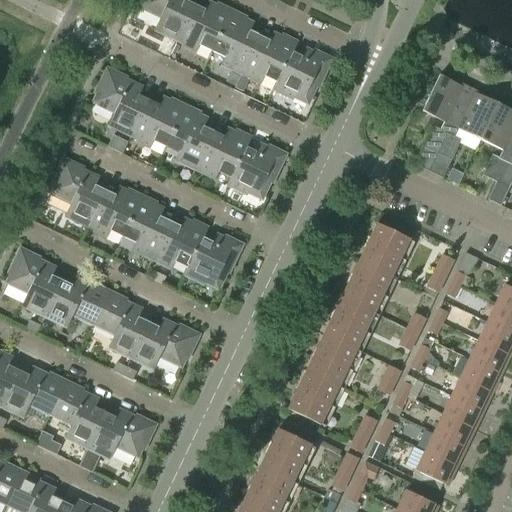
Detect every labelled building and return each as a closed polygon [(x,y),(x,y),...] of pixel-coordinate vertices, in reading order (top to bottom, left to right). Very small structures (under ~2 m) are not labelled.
[(154,31),(176,41),(194,5),(184,0),(141,0),(142,0),(138,7),(161,18),(154,31)] [(207,2),(204,9),(194,5),(176,41),(182,44),(181,47),(195,53),(199,46),(211,52),(230,13),(225,11),(226,9),(216,4),(215,6),(207,2)] [(234,16),(230,13),(211,52),(224,58),(221,66),(240,75),(259,36),(249,31),(252,24),(245,20),(246,18),(236,13),(234,16)] [(276,83),(291,52),(292,52),(295,45),(290,42),(291,40),(281,35),(280,37),(272,34),(269,41),(259,36),(240,75),(260,85),(264,77),(276,83)] [(272,90),(292,100),(294,97),(307,103),(315,87),(318,88),(323,78),(320,77),(328,60),(323,58),(324,55),(314,50),(312,53),(305,49),(301,56),(292,52),(291,52),(276,83),(272,90)] [(200,59),(195,69),(209,76),(214,66),(200,59)] [(115,113),(108,126),(130,137),(148,100),(135,94),(138,87),(125,80),(126,78),(116,73),(115,75),(107,72),(101,85),(98,84),(93,94),(96,96),(93,102),(115,113)] [(234,87),(239,77),(229,73),(225,83),(234,87)] [(437,154),(447,133),(454,136),(457,129),(464,114),(450,108),(461,86),(439,76),(438,75),(421,111),(444,123),(440,130),(433,127),(424,148),(437,154)] [(457,129),(479,140),(497,103),(496,103),(475,93),(475,91),(462,85),(461,86),(450,108),(464,114),(457,129)] [(158,105),(148,100),(130,137),(136,140),(135,142),(149,149),(153,141),(165,147),(184,109),(179,106),(180,104),(170,99),(169,102),(161,98),(158,105)] [(511,163),(511,137),(509,136),(511,129),(511,110),(497,104),(498,103),(497,103),(479,140),(502,150),(498,158),(491,155),(481,176),(495,182),(504,162),(511,165),(511,164),(511,163)] [(188,111),(184,109),(165,147),(178,153),(174,161),(194,170),(213,131),(203,127),(206,119),(199,116),(200,113),(190,108),(188,111)] [(230,178),(245,147),(246,147),(249,140),(244,138),(245,135),(235,130),(234,133),(226,129),(223,136),(213,131),(194,170),(214,180),(218,172),(230,178)] [(447,133),(437,154),(450,160),(460,140),(454,136),(447,133)] [(112,136),(107,147),(121,154),(126,143),(112,136)] [(226,186),(246,196),(248,193),(261,199),(269,182),(272,184),(277,173),(274,172),(282,156),(277,153),(278,151),(268,146),(266,148),(259,145),(255,152),(246,147),(245,147),(230,178),(226,186)] [(65,216),(87,227),(104,190),(91,184),(95,177),(82,170),(83,168),(73,163),(71,166),(64,162),(57,176),(55,174),(50,185),(53,186),(49,193),(71,203),(65,216)] [(511,165),(504,162),(495,182),(508,188),(511,180),(511,164),(511,165)] [(115,195),(104,190),(87,227),(93,230),(92,233),(105,239),(109,231),(122,237),(140,199),(136,197),(137,194),(127,189),(126,192),(118,188),(115,195)] [(131,251),(151,261),(169,222),(159,217),(163,210),(155,206),(156,203),(146,198),(145,201),(140,199),(122,237),(135,244),(131,251)] [(187,269),(202,237),(202,238),(206,230),(201,228),(202,225),(192,220),(190,223),(183,219),(179,226),(169,222),(151,261),(170,270),(174,263),(186,268),(187,269)] [(287,410),(319,425),(409,239),(376,224),(287,410)] [(212,242),(202,238),(202,237),(187,269),(186,268),(182,276),(203,286),(204,283),(217,289),(225,273),(228,274),(233,264),(230,263),(238,246),(233,243),(234,241),(224,236),(223,239),(215,235),(212,242)] [(61,281),(48,274),(51,267),(38,261),(40,258),(29,253),(28,256),(21,252),(14,265),(12,264),(7,274),(9,275),(6,283),(27,293),(21,306),(44,318),(61,281)] [(437,293),(453,261),(442,256),(426,288),(437,293)] [(456,272),(451,283),(459,287),(464,276),(456,272)] [(74,287),(61,281),(44,318),(66,328),(72,316),(93,326),(108,294),(103,292),(104,289),(94,284),(93,287),(78,280),(74,287)] [(453,299),(459,287),(451,283),(445,295),(453,299)] [(511,289),(504,285),(495,304),(511,312),(511,289)] [(112,297),(108,294),(93,326),(113,336),(107,348),(130,359),(148,322),(134,316),(138,309),(123,301),(124,299),(114,294),(112,297)] [(511,335),(511,312),(495,304),(485,323),(511,335)] [(438,309),(432,320),(442,324),(447,313),(438,309)] [(413,313),(405,330),(418,336),(426,320),(413,313)] [(436,336),(442,324),(432,320),(426,332),(436,336)] [(40,326),(30,321),(26,329),(36,334),(40,326)] [(130,359),(153,370),(159,356),(180,367),(184,359),(186,361),(191,350),(189,349),(195,336),(187,333),(189,330),(178,325),(177,328),(164,321),(161,329),(148,322),(130,359)] [(511,335),(485,323),(477,341),(509,357),(511,350),(511,335)] [(397,346),(410,352),(418,336),(405,330),(397,346)] [(500,375),(509,357),(477,341),(468,360),(500,375)] [(428,353),(429,350),(420,345),(414,357),(424,362),(428,353)] [(0,407),(0,408),(18,371),(5,364),(8,357),(0,353),(0,407)] [(418,373),(424,362),(414,357),(409,368),(418,373)] [(468,360),(459,378),(491,394),(500,375),(468,360)] [(122,375),(126,368),(116,363),(112,370),(122,375)] [(389,397),(401,372),(387,366),(375,391),(389,397)] [(136,372),(126,368),(122,375),(132,380),(136,372)] [(18,371),(0,408),(23,418),(28,407),(49,417),(64,384),(60,382),(61,379),(51,374),(50,377),(34,370),(31,377),(18,371)] [(482,412),(491,394),(459,378),(450,397),(482,412)] [(397,394),(406,398),(412,387),(402,382),(397,394)] [(70,426),(64,439),(86,450),(87,448),(105,412),(91,406),(94,399),(79,391),(81,389),(70,384),(69,386),(64,384),(49,417),(70,426)] [(401,410),(406,398),(397,394),(391,405),(401,410)] [(450,397),(441,415),(474,431),(482,412),(450,397)] [(117,419),(105,412),(95,433),(87,448),(86,450),(78,467),(91,473),(99,457),(109,461),(116,446),(137,457),(140,449),(143,451),(148,441),(145,439),(151,426),(144,423),(145,420),(135,415),(134,418),(121,411),(117,419)] [(465,449),(474,431),(441,415),(432,433),(465,449)] [(371,433),(377,422),(364,416),(355,433),(348,448),(361,455),(371,433)] [(394,424),(385,419),(379,431),(389,435),(394,424)] [(277,429),(237,511),(277,511),(310,445),(277,429)] [(40,433),(34,446),(44,450),(55,456),(60,445),(51,441),(52,437),(45,433),(41,431),(40,433)] [(389,435),(379,431),(373,442),(374,442),(367,457),(378,463),(391,437),(389,435)] [(432,433),(423,452),(456,468),(465,449),(432,433)] [(447,486),(456,468),(423,452),(414,471),(447,486)] [(358,460),(345,453),(330,486),(343,493),(358,460)] [(378,469),(363,462),(356,477),(357,478),(366,482),(367,479),(373,481),(378,469)] [(0,503),(6,507),(21,475),(17,472),(18,470),(8,465),(7,467),(0,464),(0,503)] [(16,511),(56,511),(61,502),(48,496),(51,489),(35,481),(37,479),(27,474),(25,476),(21,475),(6,507),(16,511)] [(366,482),(357,478),(356,477),(351,488),(361,493),(366,482)] [(355,505),(361,493),(351,488),(345,500),(355,505)] [(405,490),(396,510),(399,511),(434,511),(438,506),(405,490)] [(332,511),(340,495),(332,491),(324,508),(332,511)] [(74,509),(61,502),(56,511),(100,511),(102,510),(92,505),(90,508),(77,501),(74,509)]
